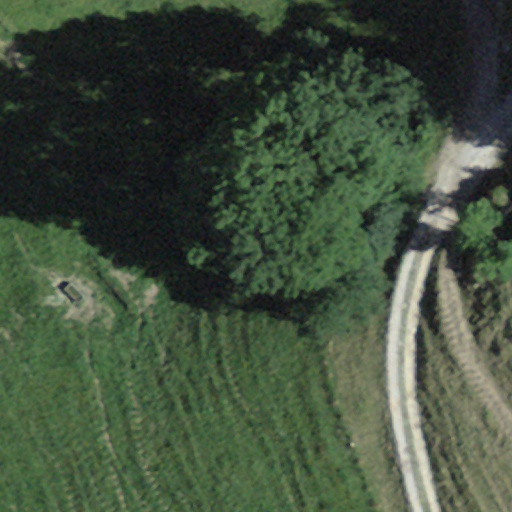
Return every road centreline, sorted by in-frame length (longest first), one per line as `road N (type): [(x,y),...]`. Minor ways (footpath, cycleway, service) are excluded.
road 1 (track): [(428,511),(404,386),(409,310),(445,187),(478,147)]
road 2 (track): [(433,230),(471,349),(511,413)]
